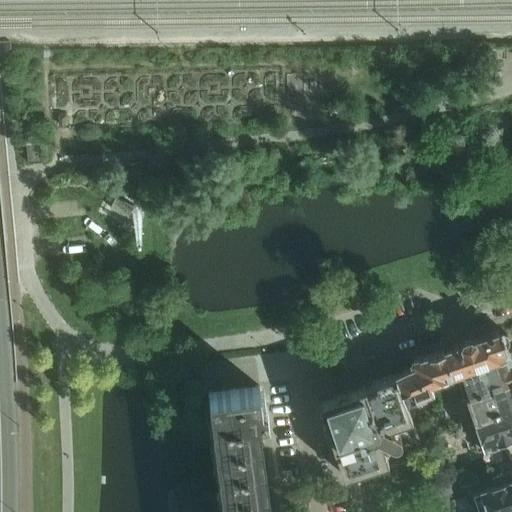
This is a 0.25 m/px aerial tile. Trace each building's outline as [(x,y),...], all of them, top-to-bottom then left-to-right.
[(40,143),(27,144),(28,162),(42,161),(40,143)] [(116,197),(111,208),(129,217),(134,206),(116,197)] [(502,330),(446,349),(455,373),(460,371),(510,355),(507,346),(508,345),(510,342),(507,333),(503,331),(502,332),(502,330)] [(446,349),(414,359),(416,365),(403,371),(395,375),(406,401),(434,390),(432,381),(455,373),(446,349)] [(511,361),(510,355),(460,371),(467,396),(511,382),(511,361)] [(383,428),(401,422),(413,418),(406,401),(395,375),(372,382),(374,387),(367,390),(365,385),(348,390),(350,395),(338,399),(337,394),(319,400),(325,418),(330,416),(334,427),(329,429),(335,446),(340,445),(342,451),(337,453),(345,476),(389,461),(380,435),(383,428)] [(511,382),(467,396),(463,397),(471,422),(511,409),(511,382)] [(269,511),(269,504),(268,498),(260,434),(259,425),(258,418),(269,416),(267,404),(262,405),(260,386),(209,393),(210,403),(206,404),(219,511),(269,511)] [(511,409),(471,422),(480,449),(511,438),(511,409)] [(511,511),(511,480),(475,494),(480,511),(511,511)]
